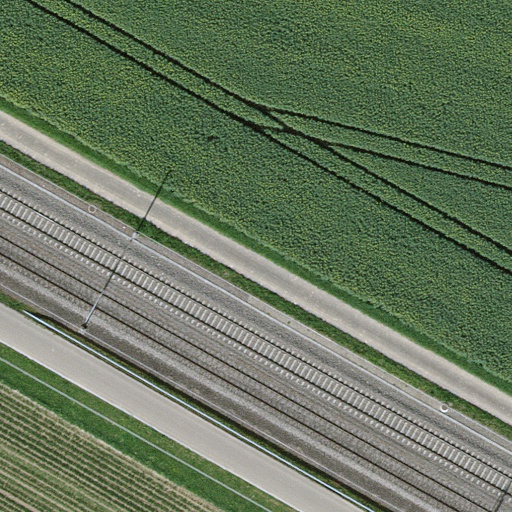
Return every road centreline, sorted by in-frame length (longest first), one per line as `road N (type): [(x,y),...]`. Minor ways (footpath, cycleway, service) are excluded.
road 1 (track): [(511,427),(0,131)]
road 2 (unclassified): [(333,511),(0,323)]
